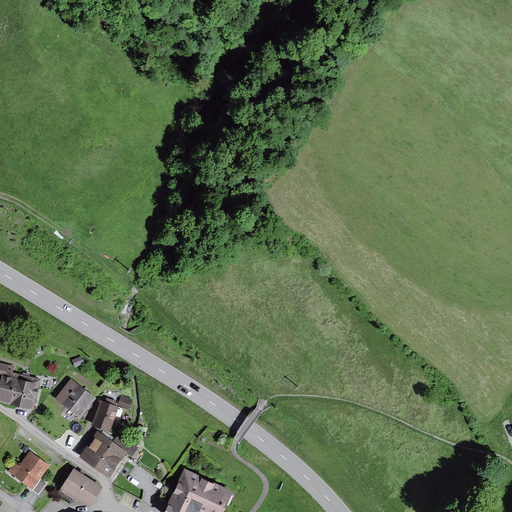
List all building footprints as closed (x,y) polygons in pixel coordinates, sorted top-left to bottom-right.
[(82,358),(72,361),(75,368),(84,365),(82,358)] [(14,367),(0,363),(0,377),(2,378),(0,385),(0,404),(11,407),(19,376),(13,374),(14,367)] [(40,380),(19,376),(11,407),(33,412),(40,380)] [(71,380),(54,401),(77,420),(94,399),(71,380)] [(122,396),(117,406),(129,412),(134,401),(122,396)] [(100,402),(91,428),(109,435),(118,409),(100,402)] [(98,434),(80,460),(109,479),(126,455),(131,458),(138,448),(118,434),(112,443),(98,434)] [(15,465),(7,475),(29,492),(50,466),(32,452),(19,468),(15,465)] [(73,472),(61,491),(89,508),(101,489),(73,472)] [(185,473),(166,511),(195,511),(196,511),(223,511),(231,495),(185,473)]
